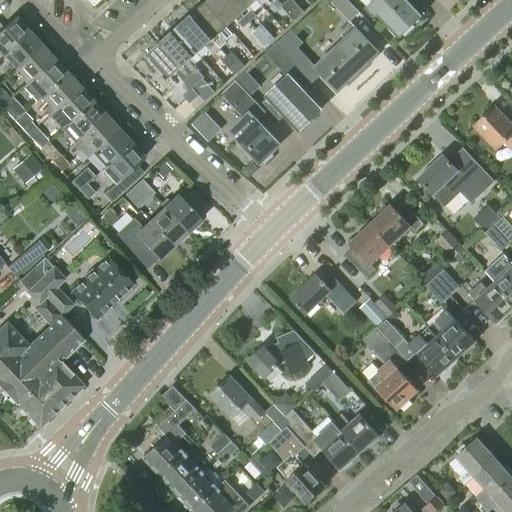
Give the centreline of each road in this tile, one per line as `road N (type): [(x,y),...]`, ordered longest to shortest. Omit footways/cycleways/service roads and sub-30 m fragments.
road 1 (tertiary): [(47,491),(129,387),(277,230)]
road 2 (tertiary): [(277,230),(511,5)]
road 3 (residential): [(277,230),(96,57)]
road 4 (residential): [(511,359),(344,511)]
